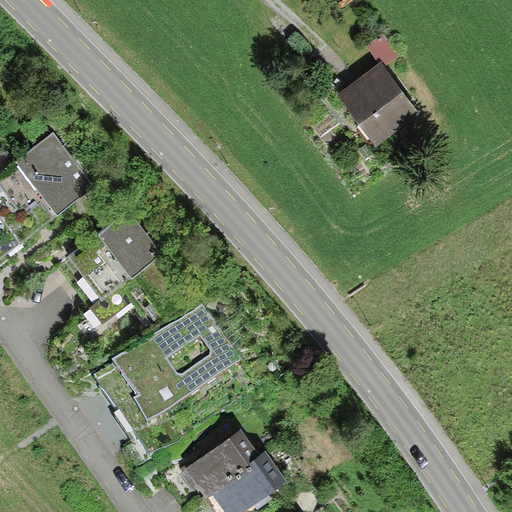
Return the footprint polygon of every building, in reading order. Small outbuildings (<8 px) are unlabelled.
[(380,34),(365,42),(377,63),(392,55),(380,34)] [(377,66),(336,95),(368,140),(409,111),(377,66)] [(0,255),(94,182),(53,130),(0,171),(0,255)] [(85,303),(160,248),(129,206),(54,261),(85,303)] [(241,359),(202,303),(112,365),(138,403),(134,406),(146,424),(241,359)] [(259,452),(239,424),(187,460),(207,489),(212,485),(259,452)] [(266,447),(259,452),(212,485),(230,511),(285,473),(266,447)]
